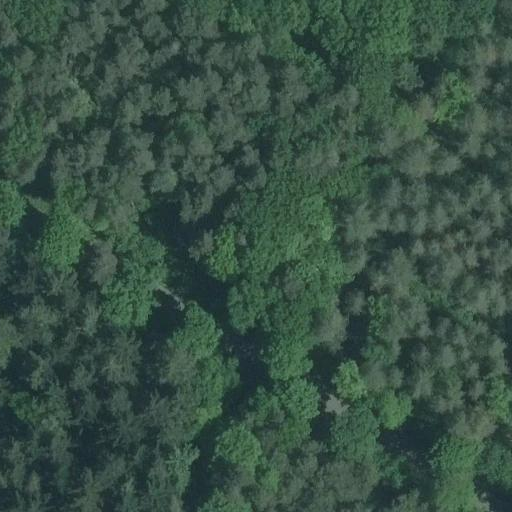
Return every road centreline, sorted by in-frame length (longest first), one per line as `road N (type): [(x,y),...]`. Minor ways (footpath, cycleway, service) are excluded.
road 1 (unclassified): [(0,198),(497,511)]
road 2 (track): [(489,0),(256,358)]
road 3 (track): [(209,511),(256,358)]
